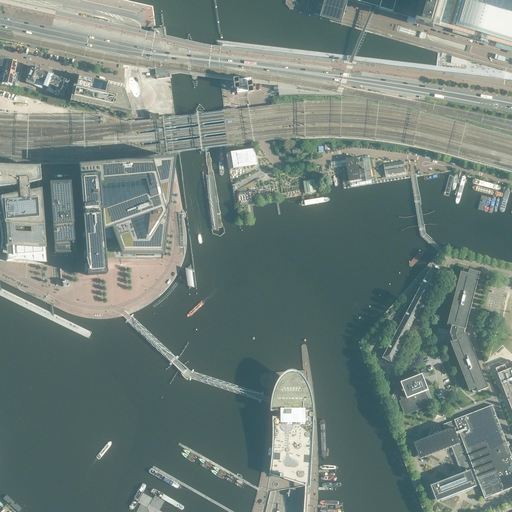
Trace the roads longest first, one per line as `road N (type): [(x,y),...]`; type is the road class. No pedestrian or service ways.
road 1 (primary): [(511,102),(155,52),(0,17)]
road 2 (primary): [(0,26),(126,53),(511,110)]
road 3 (trunk): [(295,508),(301,422),(243,0)]
road 4 (trunk): [(230,0),(284,400),(279,508)]
road 5 (unclassified): [(158,165),(175,247),(162,277),(139,298),(81,306),(0,268)]
road 6 (unclassified): [(158,165),(0,170)]
road 7 (unclassified): [(50,0),(137,22),(130,75)]
road 8 (unclassified): [(0,51),(126,81)]
